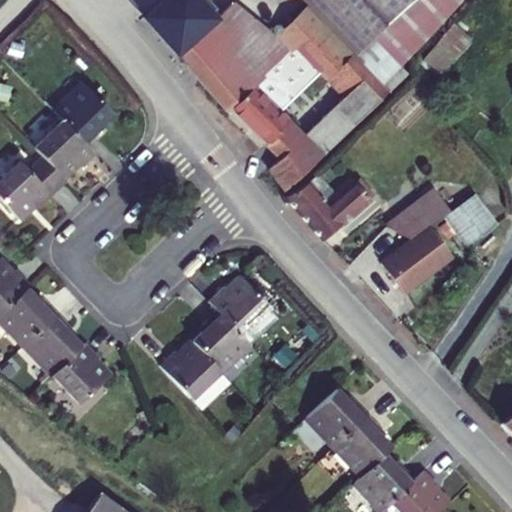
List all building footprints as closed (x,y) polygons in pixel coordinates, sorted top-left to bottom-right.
[(158,0),(138,17),(172,56),(212,18),(196,0),(158,0)] [(366,0),(295,0),(302,7),(317,23),(357,64),(376,47),(367,37),(385,20),(366,0)] [(366,0),(385,20),(367,37),(376,47),(382,54),(398,71),(407,61),(445,20),(463,0),(366,0)] [(229,2),(212,18),(172,56),(221,113),(224,111),(272,66),(317,23),(302,7),(270,36),(229,2)] [(348,94),(341,101),(299,139),(273,163),(263,172),(281,192),(387,97),(357,64),(317,23),(272,66),(224,111),(258,146),(282,121),(275,114),(291,99),(284,92),(310,66),(317,74),(323,80),(330,74),(348,94)] [(387,97),(406,80),(398,71),(382,54),(376,47),(357,64),(387,97)] [(284,92),(291,99),(317,74),(310,66),(284,92)] [(330,74),(323,80),(341,101),(348,94),(330,74)] [(78,80),(49,109),(58,117),(82,143),(97,128),(93,125),(107,111),(78,80)] [(58,117),(28,146),(37,155),(59,177),(72,163),(77,167),(92,153),(82,143),(58,117)] [(299,139),(282,121),(258,146),(273,163),(299,139)] [(59,177),(37,155),(22,170),(13,161),(0,173),(0,204),(14,219),(29,204),(33,208),(62,180),(59,177)] [(300,184),(280,199),(317,241),(355,208),(365,199),(350,182),(321,208),(300,184)] [(425,230),(441,219),(450,213),(435,191),(383,227),(410,240),(425,230)] [(450,213),(441,219),(463,249),(495,226),(473,196),(450,213)] [(410,240),(375,266),(397,296),(447,260),(425,230),(410,240)] [(0,312),(21,291),(26,286),(12,272),(7,277),(0,269),(0,312)] [(207,304),(216,313),(241,339),(270,311),(239,279),(224,293),(221,290),(207,304)] [(35,304),(21,291),(0,312),(0,328),(20,349),(54,315),(40,300),(35,304)] [(204,330),(190,344),(220,375),(249,347),(241,339),(216,313),(201,328),(204,330)] [(68,328),(54,315),(20,349),(49,378),(78,349),(63,333),(68,328)] [(83,344),(78,349),(49,378),(76,406),(106,377),(92,363),(97,358),(83,344)] [(231,386),(220,375),(190,344),(175,359),(171,355),(158,368),(193,402),(204,391),(215,402),(231,386)] [(204,391),(193,402),(203,413),(215,402),(204,391)] [(347,404),(334,391),(303,421),(330,449),(365,415),(351,401),(347,404)] [(511,407),(497,422),(511,439),(511,407)] [(378,428),(365,415),(330,449),(358,477),(380,455),(388,447),(373,432),(378,428)] [(394,469),(398,465),(402,461),(388,447),(380,455),(394,469)] [(394,469),(380,455),(358,477),(350,485),(353,487),(340,500),(352,511),(375,511),(376,511),(379,511),(387,504),(413,480),(398,465),(394,469)] [(413,480),(387,504),(394,511),(437,511),(439,511),(447,502),(433,488),(437,485),(423,470),(413,480)] [(125,511),(98,490),(80,511),(125,511)]
